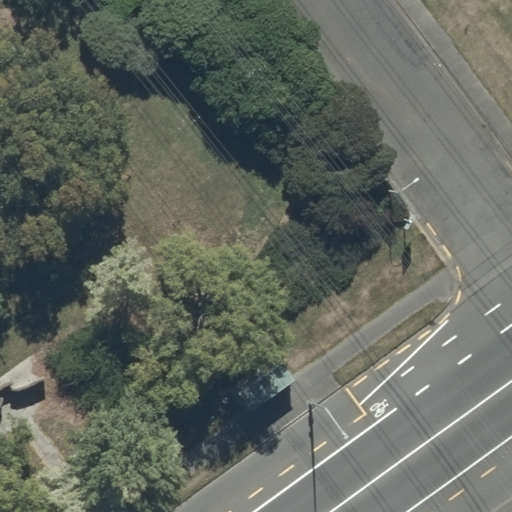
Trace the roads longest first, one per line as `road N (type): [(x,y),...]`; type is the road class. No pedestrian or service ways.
road 1 (residential): [(332,0),(511,233)]
road 2 (secondary): [(335,511),(511,383)]
